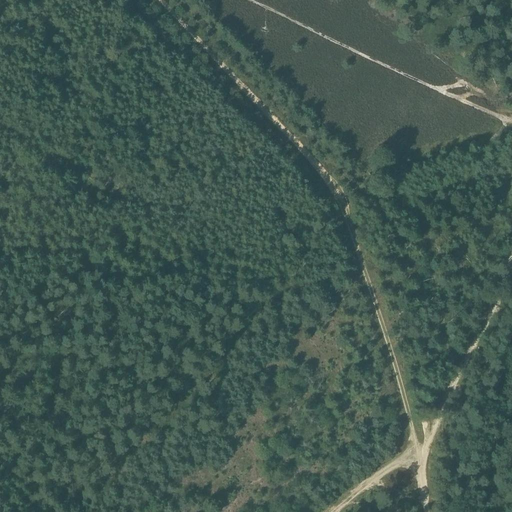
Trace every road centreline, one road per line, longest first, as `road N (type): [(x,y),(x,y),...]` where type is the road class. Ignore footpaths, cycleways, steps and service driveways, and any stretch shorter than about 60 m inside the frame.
road 1 (track): [(159,0),(320,171),(345,217),(419,454),(347,500)]
road 2 (track): [(426,511),(419,454),(493,303)]
